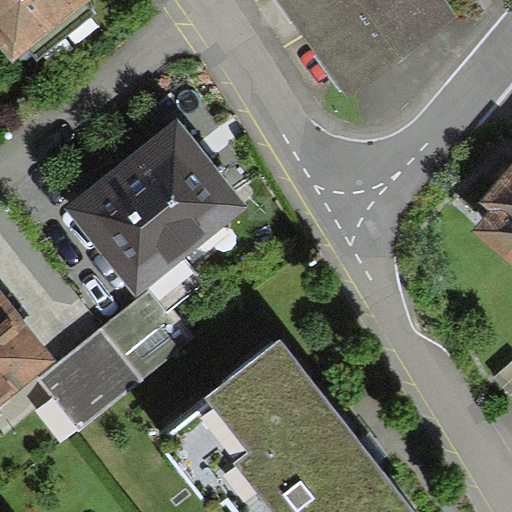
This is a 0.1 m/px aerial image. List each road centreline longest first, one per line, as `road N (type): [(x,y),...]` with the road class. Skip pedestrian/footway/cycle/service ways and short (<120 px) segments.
road 1 (residential): [(327,205),(511,503)]
road 2 (residential): [(511,30),(431,120),(327,205)]
road 3 (residential): [(193,0),(327,205)]
